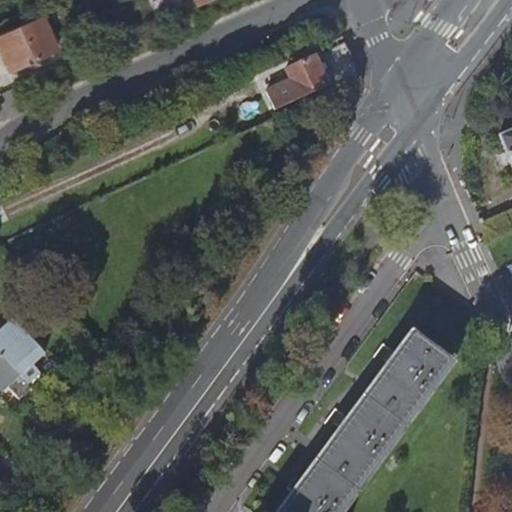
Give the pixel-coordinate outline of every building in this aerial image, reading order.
[(44,16),(0,36),(0,37),(15,69),(60,48),(44,16)] [(317,58),(287,71),(299,100),(329,86),(317,58)] [(272,90),(265,73),(253,78),(260,95),(272,90)] [(511,130),(495,138),(511,174),(511,130)] [(487,242),(511,229),(511,210),(480,226),(487,242)] [(0,337),(0,352),(21,376),(44,354),(15,323),(0,337)] [(413,329),(279,511),(345,511),(455,361),(413,329)] [(0,394),(21,376),(0,352),(0,394)]
